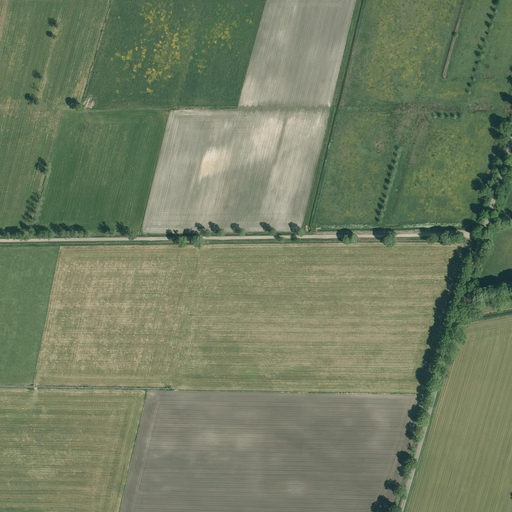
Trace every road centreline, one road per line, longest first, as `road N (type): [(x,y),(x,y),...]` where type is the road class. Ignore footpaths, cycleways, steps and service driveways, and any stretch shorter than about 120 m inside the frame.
road 1 (track): [(482,234),(0,240)]
road 2 (unclassified): [(400,511),(511,138)]
